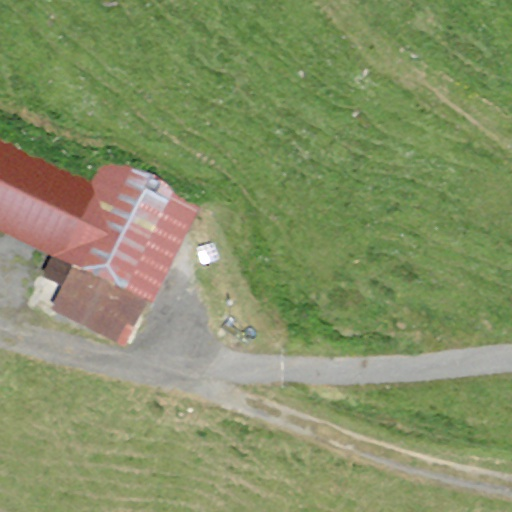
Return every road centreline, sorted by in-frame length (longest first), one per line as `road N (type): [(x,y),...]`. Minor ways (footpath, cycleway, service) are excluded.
road 1 (unclassified): [(0,337),(93,363),(195,374),(511,363)]
road 2 (track): [(195,374),(214,397),(277,421),(407,465),(511,486)]
